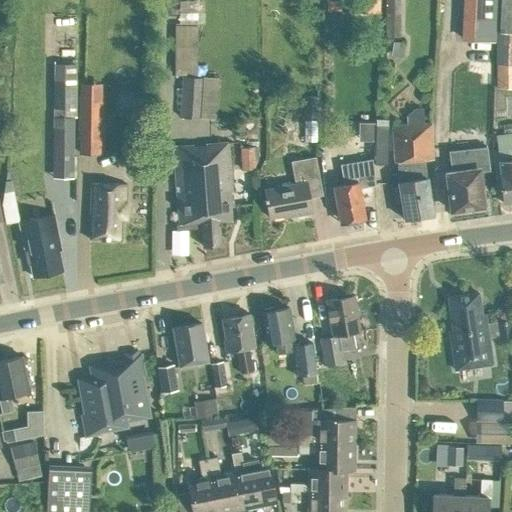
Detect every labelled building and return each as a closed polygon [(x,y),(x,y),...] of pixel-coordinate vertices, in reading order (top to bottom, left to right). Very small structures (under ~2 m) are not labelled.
[(371,0),(357,0),(357,11),(371,12),(371,0)] [(400,37),(399,0),(386,0),(387,37),(400,37)] [(495,0),(467,0),(465,45),(457,44),(455,99),(490,100),(492,46),(494,47),(495,0)] [(511,88),(511,0),(499,0),(498,31),(496,31),(495,64),(496,64),(496,88),(511,88)] [(341,1),(326,1),(327,11),(341,10),(341,1)] [(175,75),(196,75),(197,25),(175,25),(175,75)] [(201,119),(204,77),(182,76),(179,117),(201,119)] [(77,94),(76,132),(101,132),(102,132),(103,94),(101,94),(102,83),(79,82),(79,94),(77,94)] [(53,84),(52,156),(74,156),(74,117),(76,117),(76,83),(53,84)] [(304,118),(318,118),(317,95),(304,96),(304,118)] [(401,202),(404,219),(433,214),(426,173),(422,160),(433,159),(433,158),(432,158),(431,123),(423,124),(422,108),(413,108),(406,115),(406,125),(392,125),(394,162),(397,161),(398,182),(399,185),(390,187),(393,203),(401,202)] [(511,132),(495,135),(497,149),(511,147),(511,132)] [(219,221),(232,220),(231,206),(233,206),(232,191),(228,142),(173,146),(179,224),(200,222),(202,245),(220,244),(219,221)] [(242,169),(253,169),(252,147),(242,147),(242,169)] [(511,147),(497,149),(500,173),(499,173),(503,203),(511,201),(511,147)] [(451,210),(483,206),(478,168),(474,169),(472,151),(457,153),(460,171),(447,173),(451,210)] [(315,157),(291,161),(295,184),(264,190),(269,217),(295,212),(295,215),(312,212),(307,188),(320,185),(315,157)] [(374,158),(340,164),(344,184),(333,186),(340,222),(365,218),(358,184),(374,181),(374,158)] [(91,183),(88,239),(121,241),(122,218),(126,218),(127,184),(91,183)] [(61,250),(54,212),(17,219),(23,250),(26,250),(31,277),(63,271),(59,251),(61,250)] [(343,293),(325,297),(332,336),(320,338),(324,366),(343,362),(341,350),(354,347),(351,332),(360,331),(353,291),(351,292),(349,289),(344,290),(343,293)] [(500,340),(511,338),(511,335),(510,320),(497,322),(486,324),(484,314),(481,314),(478,292),(447,297),(452,330),(449,331),(454,369),(492,363),(487,333),(499,332),(500,340)] [(278,353),(291,351),(289,339),(294,338),(288,307),(274,309),(273,307),(264,309),(264,311),(260,312),(266,343),(276,341),(278,353)] [(254,346),(249,314),(221,319),(224,339),(222,339),(225,351),(236,349),(240,373),(252,371),(248,347),(254,346)] [(201,322),(172,328),(179,366),(207,361),(201,322)] [(303,383),(316,382),(315,372),(311,343),(294,345),(297,374),(301,374),(303,383)] [(82,414),(86,436),(99,433),(98,431),(124,426),(123,418),(147,414),(138,369),(142,369),(140,354),(122,357),(123,362),(91,368),(93,378),(82,380),(85,395),(82,396),(86,413),(82,414)] [(21,356),(0,360),(0,406),(1,412),(13,410),(10,395),(29,391),(29,388),(30,385),(29,381),(27,378),(21,356)] [(214,387),(226,385),(222,361),(210,363),(214,387)] [(178,389),(173,364),(157,367),(161,392),(178,389)] [(217,414),(215,398),(194,401),(196,418),(217,414)] [(475,421),(501,421),(502,399),(476,398),(475,421)] [(511,398),(502,399),(501,421),(511,421),(511,398)] [(354,444),(355,420),(355,406),(349,406),(349,408),(311,408),(311,410),(293,410),(293,434),(298,434),(297,443),(354,444)] [(43,434),(42,424),(42,410),(26,411),(27,425),(12,428),(15,440),(43,434)] [(222,415),(200,419),(202,431),(224,427),(222,415)] [(254,416),(242,418),(245,431),(256,429),(254,416)] [(177,424),(178,432),(186,431),(186,424),(177,424)] [(125,453),(151,448),(148,435),(122,440),(125,453)] [(11,446),(18,480),(42,475),(34,440),(11,446)] [(473,440),(472,455),(505,456),(505,441),(473,440)] [(354,444),(297,443),(297,453),(317,453),(316,467),(316,468),(346,469),(354,469),(354,444)] [(297,454),(297,445),(267,445),(267,454),(297,454)] [(461,465),(462,446),(447,446),(446,464),(461,465)] [(257,459),(242,461),(240,451),(231,453),(234,471),(242,509),(266,504),(266,503),(276,501),(272,480),(269,463),(258,465),(257,459)] [(234,471),(220,474),(216,456),(207,458),(217,511),(224,511),(242,509),(234,471)] [(186,480),(188,492),(177,493),(180,511),(217,511),(207,458),(198,460),(201,478),(186,480)] [(46,511),(88,511),(91,465),(49,463),(46,511)] [(289,482),(289,492),(346,493),(346,469),(316,468),(316,467),(307,467),(307,483),(289,482)] [(458,511),(460,495),(463,495),(464,478),(453,477),(453,494),(432,493),(431,511),(458,511)] [(479,496),(463,495),(460,495),(458,511),(486,511),(487,498),(490,498),(491,479),(480,479),(479,496)] [(345,511),(346,493),(289,492),(289,502),(307,502),(306,511),(345,511)]
